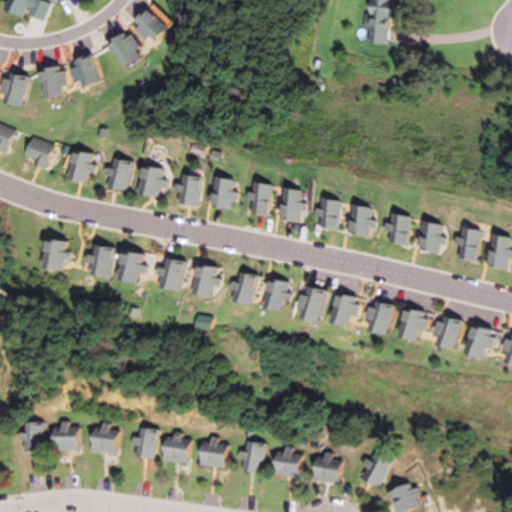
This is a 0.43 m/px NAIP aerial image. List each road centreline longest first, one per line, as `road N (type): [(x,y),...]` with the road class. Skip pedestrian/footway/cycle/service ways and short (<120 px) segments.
road 1 (residential): [(511,303),(60,207),(0,185)]
road 2 (residential): [(172,511),(87,501),(0,508)]
road 3 (residential): [(0,43),(67,35),(115,0)]
